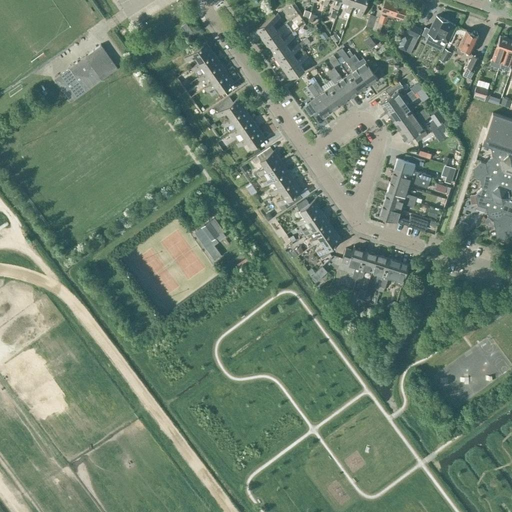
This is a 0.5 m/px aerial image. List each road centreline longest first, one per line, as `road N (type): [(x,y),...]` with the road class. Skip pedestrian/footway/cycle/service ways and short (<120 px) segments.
road 1 (residential): [(206,0),(306,151)]
road 2 (residential): [(354,220),(379,135),(360,118),(306,151)]
road 3 (residential): [(354,220),(511,268)]
